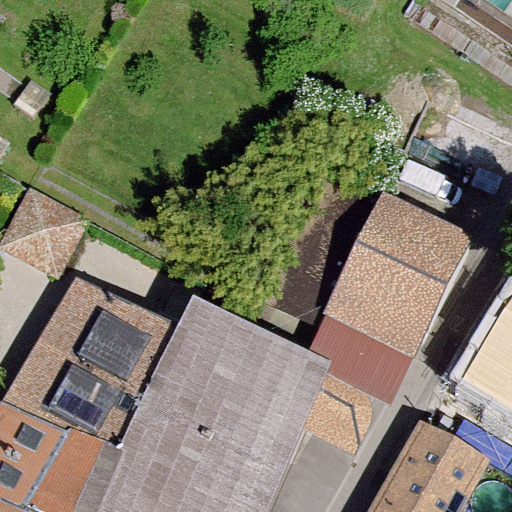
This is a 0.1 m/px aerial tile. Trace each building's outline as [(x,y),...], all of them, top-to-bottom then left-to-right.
[(31,202),(5,251),(55,278),(81,229),(31,202)] [(464,252),(388,214),(334,325),(409,360),(464,252)] [(184,355),(76,297),(3,420),(106,467),(84,511),(265,511),(300,429),(318,386),(320,381),(310,377),(196,329),(184,355)] [(409,360),(334,325),(310,377),(320,381),(385,412),(409,360)] [(318,386),(300,429),(351,458),(366,430),(366,417),(360,406),(318,386)] [(0,511),(84,511),(106,467),(3,420),(0,426),(0,511)] [(462,511),(484,473),(426,441),(386,511),(462,511)]
